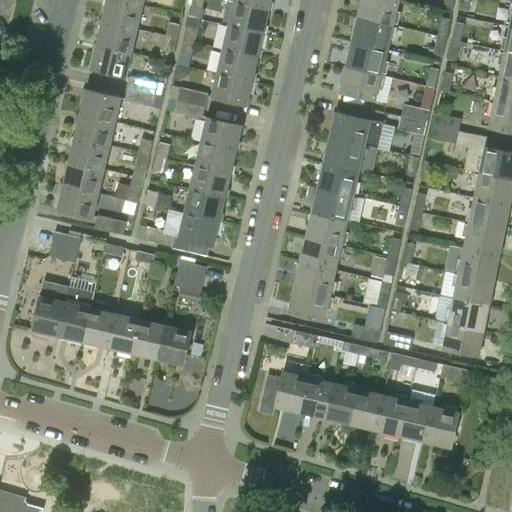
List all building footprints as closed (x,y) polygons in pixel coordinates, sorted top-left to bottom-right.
[(106,0),(101,21),(137,29),(143,5),(120,0),(106,0)] [(191,0),(190,6),(201,9),(203,0),(191,0)] [(271,0),(234,0),(234,2),(269,10),(271,0)] [(361,0),(358,17),(393,25),(399,0),(397,0),(361,0)] [(460,0),(458,10),(467,11),(469,0),(460,0)] [(269,10),(234,2),(229,26),(264,34),(269,10)] [(352,42),(387,50),(393,25),(358,17),(352,42)] [(450,20),(441,18),(437,36),(446,38),(450,20)] [(96,44),(132,53),(137,29),(101,21),(96,44)] [(180,25),(168,22),(165,36),(176,38),(180,25)] [(464,25),(455,23),(451,40),(460,42),(464,25)] [(502,48),(504,25),(488,23),(486,46),(502,48)] [(197,29),(185,26),(182,40),(194,42),(197,29)] [(264,34),(229,26),(223,49),(258,58),(264,34)] [(161,49),(173,52),(176,38),(165,36),(161,49)] [(433,55),(442,57),(446,38),(437,36),(433,55)] [(178,53),(190,56),(194,42),(182,40),(178,53)] [(447,60),(455,62),(460,42),(451,40),(447,60)] [(387,50),(352,42),(346,67),(381,75),(381,74),(384,60),(387,50)] [(132,53),(96,44),(90,69),(126,77),(132,53)] [(258,58),(223,49),(217,73),(252,81),(258,58)] [(500,76),(511,78),(511,52),(505,51),(500,76)] [(381,75),(346,67),(340,92),(375,101),(381,75)] [(439,70),(429,68),(425,85),(435,88),(439,70)] [(449,93),(453,74),(444,72),(440,91),(449,93)] [(252,81),(217,73),(212,97),(247,106),(252,81)] [(157,82),(129,76),(126,88),(155,95),(157,82)] [(511,78),(500,76),(495,101),(511,104),(511,78)] [(421,110),(403,105),(400,117),(427,123),(435,88),(425,85),(425,87),(426,87),(421,110)] [(176,100),(179,88),(171,86),(168,98),(176,100)] [(123,101),(152,107),(155,95),(126,88),(123,101)] [(207,95),(179,88),(176,100),(205,107),(207,95)] [(80,113),(115,122),(121,98),(85,89),(80,113)] [(176,102),(173,113),(201,120),(205,107),(176,100),(176,102)] [(511,104),(495,101),(489,127),(511,131),(511,104)] [(383,123),(336,112),(330,137),(364,146),(377,149),(383,123)] [(74,137),(110,145),(115,122),(80,113),(74,137)] [(460,120),(435,114),(432,126),(458,131),(460,120)] [(409,156),(410,156),(419,158),(427,123),(400,117),(397,130),(414,134),(409,156)] [(236,150),(242,126),(206,118),(201,142),(236,150)] [(429,139),(455,145),(458,131),(432,126),(429,139)] [(68,161),(104,169),(110,145),(74,137),(68,161)] [(324,162),(358,170),(364,146),(330,137),(324,162)] [(152,141),(141,138),(137,152),(149,155),(152,141)] [(170,145),(157,142),(154,156),(166,159),(170,145)] [(236,150),(201,142),(195,166),(230,174),(231,174),(236,150)] [(511,152),(485,147),(480,172),(511,179),(511,152)] [(134,165),(146,168),(149,155),(137,152),(134,165)] [(151,169),(163,172),(166,159),(154,156),(151,169)] [(406,176),(415,178),(419,158),(410,156),(406,176)] [(63,185),(98,193),(104,169),(68,161),(63,185)] [(318,187),(353,195),(358,170),(324,162),(318,187)] [(428,183),(432,164),(424,162),(420,181),(428,183)] [(231,174),(230,174),(195,166),(189,189),(224,198),(225,198),(231,174)] [(511,193),(511,179),(480,172),(475,197),(510,205),(511,193)] [(98,193),(63,185),(57,209),(93,217),(98,193)] [(130,186),(126,199),(138,202),(141,189),(130,186)] [(312,212),(347,220),(353,195),(318,187),(312,212)] [(225,198),(224,198),(189,189),(183,213),(218,221),(219,222),(225,198)] [(412,191),(402,189),(399,206),(408,208),(412,191)] [(155,206),(158,192),(146,190),(143,204),(155,206)] [(426,196),(417,194),(413,211),(422,213),(426,196)] [(510,205),(475,197),(470,223),(504,230),(510,205)] [(384,219),(387,220),(386,223),(382,223),(381,228),(402,233),(408,208),(399,206),(398,207),(387,205),(384,219)] [(408,230),(418,232),(422,213),(413,211),(408,230)] [(306,237),(340,245),(341,245),(347,220),(312,212),(306,237)] [(219,222),(218,221),(183,213),(178,237),(213,246),(219,222)] [(94,229),(123,235),(126,222),(96,215),(94,229)] [(504,230),(470,223),(464,247),(499,255),(504,230)] [(146,226),(143,240),(171,246),(174,233),(146,226)] [(80,237),(53,231),(51,244),(77,250),(80,237)] [(300,262),(334,270),(335,270),(341,245),(340,245),(306,237),(300,262)] [(400,241),(391,239),(387,256),(396,259),(400,241)] [(123,247),(105,243),(103,252),(121,256),(123,247)] [(414,245),(406,243),(402,260),(411,262),(414,245)] [(48,256),(75,262),(77,250),(51,244),(48,256)] [(499,255),(464,247),(459,272),(494,280),(499,255)] [(155,255),(136,250),(134,259),(153,264),(155,255)] [(370,276),(382,279),(382,281),(391,284),(396,259),(387,256),(386,260),(374,257),(370,276)] [(397,280),(406,282),(411,262),(402,260),(397,280)] [(206,268),(180,261),(177,273),(203,279),(206,268)] [(295,287),(328,295),(329,295),(335,270),(334,270),(300,262),(295,287)] [(494,280),(459,272),(454,297),(489,305),(494,280)] [(200,293),(203,279),(177,273),(174,287),(180,288),(178,296),(198,300),(199,292),(200,293)] [(376,303),(381,279),(368,276),(363,301),(376,303)] [(58,336),(69,286),(43,280),(39,296),(31,330),(58,336)] [(376,307),(385,309),(391,284),(382,281),(376,307)] [(69,286),(58,336),(83,342),(90,308),(94,292),(69,286)] [(288,312),(322,320),(323,321),(329,295),(328,295),(295,287),(288,312)] [(399,313),(403,295),(394,293),(390,311),(399,313)] [(489,305),(454,297),(449,323),(484,330),(489,305)] [(108,347),(115,314),(90,308),(83,342),(108,347)] [(132,353),(140,320),(115,314),(108,347),(132,353)] [(157,359),(165,326),(140,320),(132,353),(157,359)] [(444,348),(478,355),(484,330),(449,323),(444,348)] [(353,325),(351,336),(377,342),(380,331),(353,325)] [(165,326),(157,359),(182,365),(190,331),(165,326)] [(292,330),(289,343),(315,349),(316,346),(319,336),(292,330)] [(412,338),(385,332),(383,343),(410,349),(412,338)] [(334,350),(336,340),(319,336),(316,346),(334,350)] [(350,343),(348,353),(366,358),(369,347),(350,343)] [(384,362),(386,351),(369,347),(366,358),(384,362)] [(417,368),(419,359),(401,355),(399,364),(417,368)] [(435,372),(437,363),(419,359),(417,368),(435,372)] [(440,378),(466,384),(469,370),(443,364),(440,378)] [(283,371),(275,405),(275,406),(301,412),(309,377),(283,371)] [(326,418),(326,416),(334,383),(309,377),(301,412),(326,418)] [(350,424),(351,422),(359,389),(334,383),(326,416),(326,418),(350,424)] [(375,430),(376,428),(384,395),(359,389),(351,422),(350,424),(375,430)] [(401,436),(409,401),(384,395),(376,428),(375,430),(401,436)] [(425,441),(434,407),(409,401),(401,436),(425,441)] [(451,447),(459,413),(434,407),(425,441),(451,447)] [(0,511),(42,511),(43,509),(23,503),(25,499),(0,491),(0,511)]
